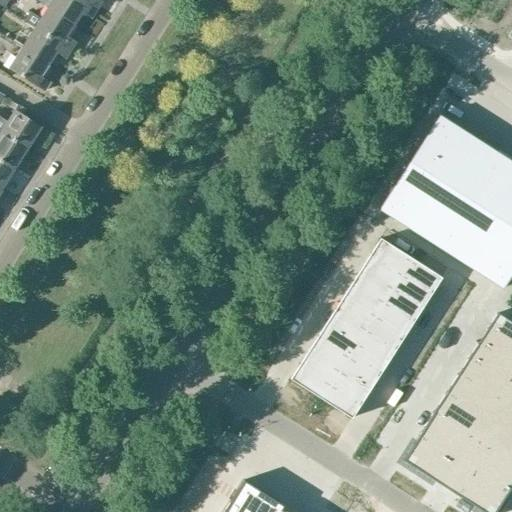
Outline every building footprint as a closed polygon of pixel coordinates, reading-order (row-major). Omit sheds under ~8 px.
[(38,0),(46,6),(73,22),(80,10),(89,16),(94,7),(82,0),(38,0)] [(73,22),(46,6),(39,17),(30,12),(24,21),(32,27),(33,26),(68,49),(74,40),(65,34),(73,22)] [(32,27),(20,46),(47,63),(54,51),(63,57),(68,49),(33,26),(32,27)] [(13,57),(7,67),(33,83),(34,82),(43,88),(48,81),(39,75),(47,63),(20,46),(13,57)] [(1,130),(27,147),(40,126),(14,110),(7,121),(0,116),(0,130),(0,131),(1,130)] [(378,208),(503,288),(511,273),(511,160),(439,114),(438,114),(378,208)] [(0,158),(13,167),(27,147),(1,130),(0,131),(0,158)] [(0,187),(0,188),(13,167),(0,158),(0,187)] [(410,258),(379,238),(370,253),(401,272),(410,258)] [(370,253),(361,267),(392,286),(401,272),(370,253)] [(401,272),(432,292),(441,277),(410,258),(401,272)] [(352,281),(383,300),(392,286),(361,267),(352,281)] [(423,306),(432,292),(401,272),(392,286),(423,306)] [(374,314),(383,300),(352,281),(343,294),(374,314)] [(392,286),(383,300),(414,320),(423,306),(392,286)] [(343,294),(334,308),(365,328),(374,314),(343,294)] [(414,320),(383,300),(374,314),(405,334),(414,320)] [(325,322),(356,342),(365,328),(334,308),(325,322)] [(511,322),(497,313),(487,328),(511,344),(511,322)] [(396,348),(405,334),(374,314),(365,328),(396,348)] [(325,322),(317,336),(347,356),(356,342),(325,322)] [(356,342),(387,362),(396,348),(365,328),(356,342)] [(511,344),(487,328),(477,343),(511,365),(511,344)] [(317,336),(308,350),(338,370),(347,356),(317,336)] [(378,376),(387,362),(356,342),(347,356),(378,376)] [(511,365),(477,343),(467,358),(504,382),(507,378),(511,369),(511,365)] [(338,370),(308,350),(299,364),(329,384),(338,370)] [(369,390),(378,376),(347,356),(338,370),(369,390)] [(467,358),(458,374),(494,397),(504,382),(467,358)] [(320,398),(329,384),(299,364),(289,379),(320,398)] [(338,370),(329,384),(360,404),(369,390),(338,370)] [(458,374),(445,393),(482,417),(494,397),(458,374)] [(504,382),(494,397),(511,408),(511,381),(507,378),(504,382)] [(320,398),(351,418),(360,404),(329,384),(320,398)] [(445,393),(433,413),(466,434),(469,436),(482,417),(445,393)] [(511,408),(494,397),(482,417),(511,436),(511,408)] [(432,412),(417,436),(451,458),(466,434),(433,413),(432,412)] [(511,436),(482,417),(469,436),(488,448),(511,463),(511,436)] [(451,458),(435,482),(457,496),(473,472),(488,448),(469,436),(466,434),(451,458)] [(417,436),(402,460),(435,482),(451,458),(417,436)] [(511,463),(488,448),(473,472),(506,493),(511,484),(511,463)] [(473,472),(457,496),(482,511),(494,511),(506,493),(473,472)] [(230,500),(222,511),(285,511),(284,511),(281,510),(283,506),(243,480),(236,490),(237,491),(231,500),(230,500)]
